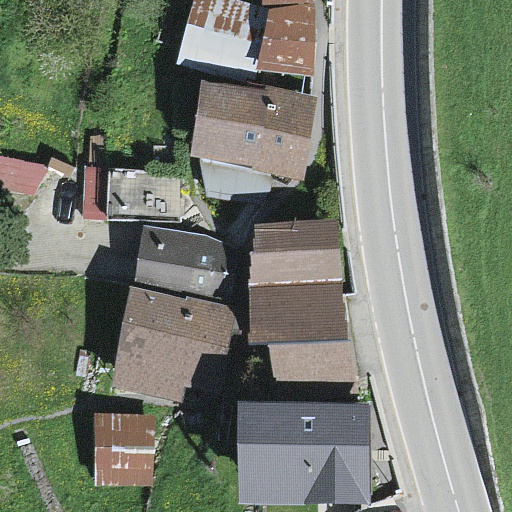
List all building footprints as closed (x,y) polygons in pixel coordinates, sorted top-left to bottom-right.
[(195,0),(180,0),(173,61),(308,77),(316,0),(252,0),(252,7),(195,0)] [(189,87),(177,166),(304,184),(316,106),(189,87)] [(337,223),(239,228),(247,388),(345,384),(337,223)] [(224,240),(137,231),(130,289),(217,299),(224,240)] [(230,314),(125,296),(111,376),(216,395),(230,314)] [(358,409),(217,405),(215,499),(355,503),(358,409)] [(158,423),(88,422),(87,488),(156,490),(158,423)]
